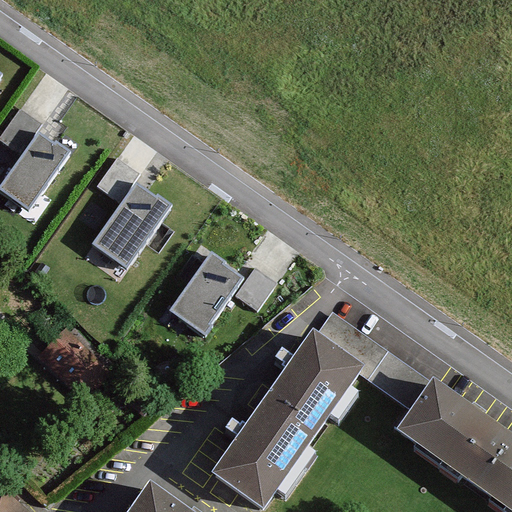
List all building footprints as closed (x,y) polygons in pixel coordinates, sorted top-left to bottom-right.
[(41,124),(19,109),(0,135),(0,141),(19,155),(41,124)] [(65,152),(37,132),(0,183),(0,189),(25,207),(65,152)] [(139,174),(118,158),(97,187),(118,202),(139,174)] [(165,205),(133,184),(121,203),(95,244),(127,265),(165,205)] [(242,274),(209,252),(172,309),(205,330),(242,274)] [(275,284),(255,271),(237,297),(257,311),(275,284)] [(109,375),(65,333),(41,358),(85,400),(109,375)] [(255,511),(357,371),(306,335),(205,476),(255,511)] [(511,511),(511,444),(426,386),(389,440),(494,511),(511,511)] [(169,511),(143,494),(130,511),(169,511)] [(24,511),(7,496),(0,502),(0,511),(24,511)]
